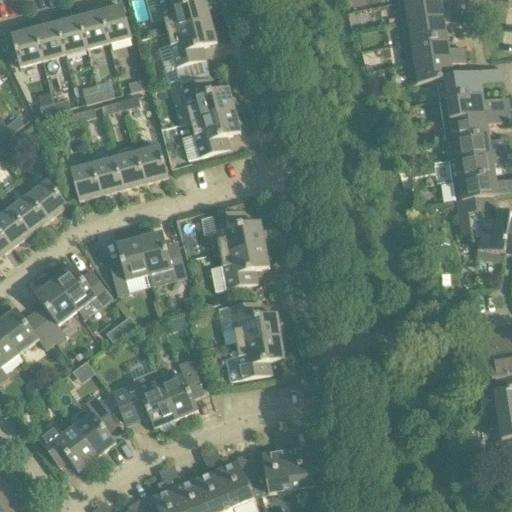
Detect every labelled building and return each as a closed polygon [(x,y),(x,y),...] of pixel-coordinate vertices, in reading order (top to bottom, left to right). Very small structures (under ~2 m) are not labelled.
[(167,35),(215,23),(211,10),(208,11),(205,2),(191,5),(189,0),(158,0),(167,35)] [(440,0),(399,6),(402,27),(458,18),(457,10),(443,12),(440,0)] [(101,15),(109,47),(132,41),(123,9),(101,15)] [(109,47),(101,15),(79,21),(87,53),(109,47)] [(459,25),(458,18),(402,27),(406,47),(447,40),(445,27),(459,25)] [(87,53),(79,21),(56,27),(65,59),(87,53)] [(218,37),(215,23),(167,35),(180,83),(209,75),(203,51),(217,47),(215,38),(218,37)] [(65,59),(56,27),(34,33),(43,65),(65,59)] [(43,65),(34,33),(11,39),(20,71),(43,65)] [(447,40),(406,47),(409,67),(464,58),(463,51),(449,53),(447,40)] [(466,66),(464,58),(409,67),(412,88),(438,84),(438,83),(453,81),(453,80),(451,68),(466,66)] [(503,72),(453,80),(453,81),(438,83),(438,84),(441,103),(483,97),(481,89),(505,85),(503,72)] [(209,75),(180,83),(191,125),(238,113),(235,99),(231,100),(229,91),(215,95),(209,75)] [(131,96),(144,92),(142,84),(129,87),(131,96)] [(113,91),(98,95),(101,105),(115,101),(113,91)] [(101,105),(98,95),(83,99),(86,109),(101,105)] [(483,97),(441,103),(444,123),(509,113),(508,101),(484,105),(483,97)] [(124,103),(127,114),(141,110),(138,99),(124,103)] [(54,106),(57,117),(72,112),(69,102),(54,106)] [(127,114),(124,103),(109,107),(112,118),(127,114)] [(57,117),(54,106),(40,110),(43,121),(57,117)] [(95,111),(80,115),(83,125),(98,121),(95,111)] [(242,126),(238,113),(191,125),(200,161),(230,153),(227,140),(241,136),(238,128),(242,126)] [(511,125),(509,113),(444,123),(447,144),(489,137),(488,129),(511,125)] [(83,125),(80,115),(66,120),(68,129),(83,125)] [(7,129),(13,137),(25,129),(19,120),(7,129)] [(13,137),(7,129),(0,134),(0,143),(2,146),(13,137)] [(489,137),(447,144),(450,164),(511,153),(511,142),(490,145),(489,137)] [(0,151),(0,154),(5,161),(17,153),(11,144),(0,151)] [(138,156),(146,188),(169,182),(161,150),(138,156)] [(511,166),(511,153),(450,164),(453,184),(495,177),(494,169),(511,166)] [(146,188),(138,156),(116,162),(124,194),(146,188)] [(124,194),(116,162),(94,168),(102,199),(124,194)] [(102,199),(94,168),(71,174),(79,205),(102,199)] [(511,183),(496,186),(495,177),(453,184),(456,203),(493,198),(493,199),(511,196),(511,183)] [(30,198),(50,225),(69,210),(49,184),(30,198)] [(50,225),(30,198),(12,212),(31,238),(50,225)] [(493,198),(456,203),(461,235),(472,237),(473,246),(480,247),(478,261),(504,265),(504,261),(511,262),(511,222),(511,217),(495,215),(494,210),(493,199),(493,198)] [(31,238),(12,212),(0,220),(0,234),(13,252),(31,238)] [(214,221),(202,223),(207,247),(218,244),(221,257),(269,247),(266,234),(262,235),(261,225),(246,228),(244,215),(214,221)] [(0,261),(13,252),(0,234),(0,261)] [(152,290),(175,284),(187,281),(178,246),(166,249),(163,236),(140,242),(150,279),(149,279),(152,290)] [(150,279),(140,242),(117,248),(120,262),(108,265),(117,299),(130,296),(127,285),(149,279),(150,279)] [(221,257),(223,270),(211,272),(216,295),(257,287),(255,274),(270,271),(268,262),(271,261),(269,247),(221,257)] [(57,283),(55,284),(78,315),(96,301),(103,310),(113,303),(92,274),(82,281),(74,270),(69,274),(66,270),(54,279),(57,283)] [(44,310),(35,316),(56,345),(66,338),(59,329),(78,315),(55,284),(36,299),(44,310)] [(261,306),(231,311),(236,347),(285,339),(282,326),(279,326),(277,317),(263,319),(261,306)] [(56,345),(35,316),(25,324),(16,313),(0,325),(0,330),(20,357),(39,344),(46,353),(56,345)] [(187,321),(175,325),(178,335),(190,331),(187,321)] [(20,357),(0,330),(0,386),(8,381),(1,371),(20,357)] [(106,343),(112,351),(126,341),(120,332),(106,343)] [(494,384),(511,381),(511,332),(462,340),(466,365),(479,363),(483,384),(486,384),(493,383),(494,384)] [(285,339),(236,347),(242,384),(272,379),(270,366),(285,363),(283,354),(287,353),(285,339)] [(162,389),(176,424),(198,415),(193,402),(204,397),(190,364),(179,369),(183,380),(162,389)] [(135,387),(124,392),(112,397),(124,425),(136,420),(138,425),(149,420),(155,433),(159,431),(161,434),(164,435),(174,431),(176,427),(175,425),(176,424),(162,389),(156,374),(134,383),(135,387)] [(511,381),(494,384),(493,383),(486,384),(492,420),(511,417),(511,381)] [(34,403),(46,394),(38,384),(26,393),(34,403)] [(75,431),(98,461),(116,447),(108,436),(118,429),(96,400),(86,408),(93,417),(75,431)] [(511,417),(492,420),(498,457),(511,454),(511,417)] [(49,436),(39,443),(60,472),(70,464),(78,475),(98,461),(75,431),(65,438),(61,433),(52,440),(49,436)] [(282,434),(284,449),(293,448),(290,432),(282,434)] [(284,449),(282,434),(275,435),(277,451),(284,449)] [(285,455),(291,495),(315,491),(315,489),(332,487),(325,445),(307,448),(308,452),(285,455)] [(216,451),(209,454),(215,469),(217,475),(233,511),(254,503),(262,501),(250,459),(237,462),(238,466),(231,469),(230,469),(228,463),(222,466),(216,451)] [(215,469),(209,454),(201,458),(208,472),(215,469)] [(511,454),(498,457),(500,474),(511,471),(511,454)] [(291,495),(285,455),(263,459),(262,455),(250,459),(262,501),(269,498),(291,495)] [(167,472),(173,487),(180,484),(174,469),(167,472)] [(160,491),(162,497),(154,501),(152,498),(140,504),(144,511),(183,511),(175,492),(173,487),(167,472),(159,475),(165,489),(160,491)] [(465,485),(469,484),(472,480),(471,475),(467,472),(462,473),(459,478),(460,482),(465,485)] [(217,475),(196,484),(207,511),(232,511),(233,511),(217,475)] [(22,511),(0,481),(0,511),(22,511)] [(207,511),(196,484),(175,492),(183,511),(207,511)]
